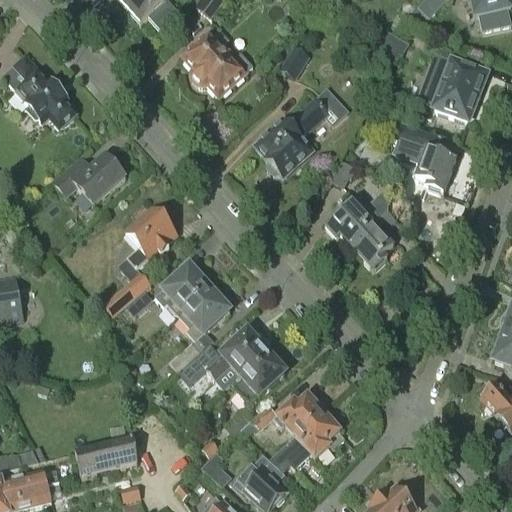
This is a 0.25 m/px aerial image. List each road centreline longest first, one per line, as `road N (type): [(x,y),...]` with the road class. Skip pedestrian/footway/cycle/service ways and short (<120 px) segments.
road 1 (residential): [(405,421),(24,0)]
road 2 (residential): [(405,421),(511,159)]
road 3 (residential): [(489,511),(405,421)]
road 4 (residential): [(322,511),(405,421)]
